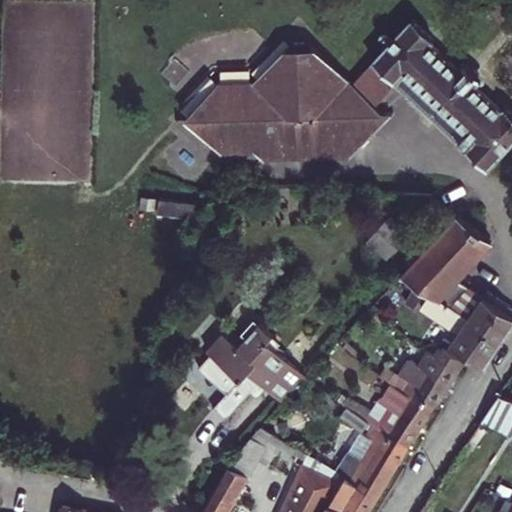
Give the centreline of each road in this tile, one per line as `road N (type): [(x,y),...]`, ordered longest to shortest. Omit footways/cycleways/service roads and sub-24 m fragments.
road 1 (unclassified): [(403,511),(511,351)]
road 2 (residential): [(13,481),(157,511)]
